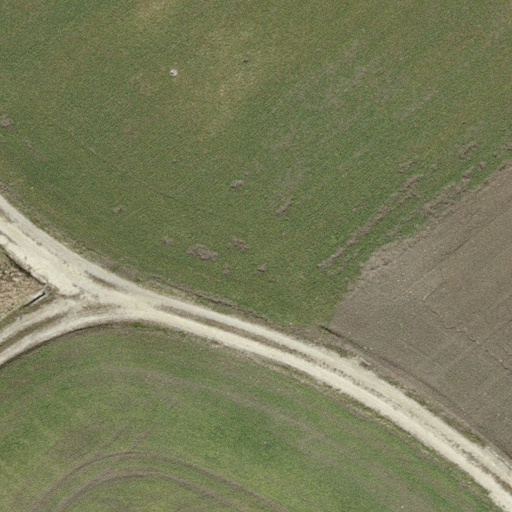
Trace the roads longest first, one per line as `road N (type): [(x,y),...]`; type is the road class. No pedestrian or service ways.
road 1 (track): [(511,485),(424,419),(339,371),(135,297)]
road 2 (track): [(0,350),(66,317),(135,297),(0,210)]
